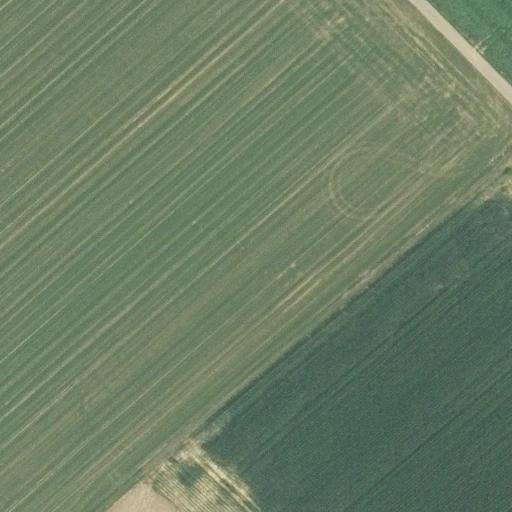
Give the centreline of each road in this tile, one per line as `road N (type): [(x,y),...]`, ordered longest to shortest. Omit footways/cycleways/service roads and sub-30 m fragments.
road 1 (track): [(511,153),(102,511)]
road 2 (track): [(415,0),(511,98)]
